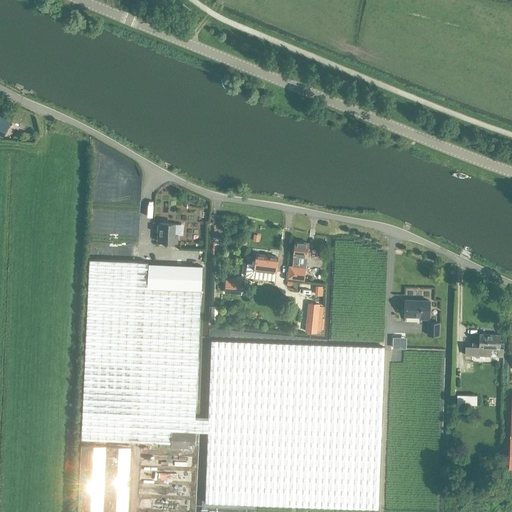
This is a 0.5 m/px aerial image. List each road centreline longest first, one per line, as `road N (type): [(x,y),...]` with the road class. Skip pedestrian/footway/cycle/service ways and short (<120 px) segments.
road 1 (unclassified): [(511,283),(394,232),(216,197),(0,88)]
road 2 (tertiary): [(511,173),(83,0)]
road 3 (track): [(380,511),(394,232)]
road 4 (track): [(132,511),(134,451),(200,454)]
